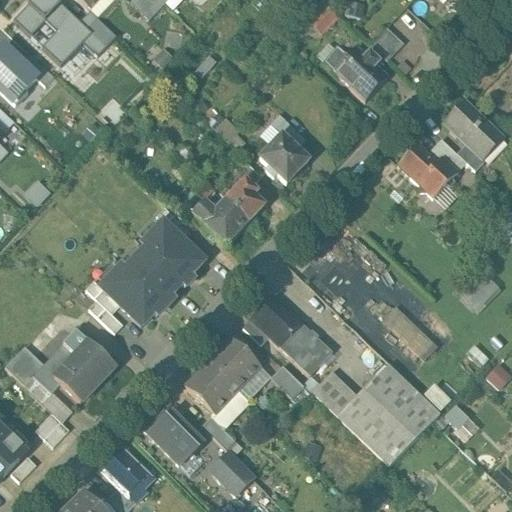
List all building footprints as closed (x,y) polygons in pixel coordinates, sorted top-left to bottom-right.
[(53,38),(40,52),(60,70),(90,39),(47,0),(39,0),(15,26),(32,42),(44,29),(53,38)] [(99,0),(72,0),(87,14),(99,0)] [(164,8),(155,0),(135,0),(129,7),(148,25),(164,8)] [(172,0),(155,0),(164,8),(172,0)] [(320,1),(303,20),(322,38),(339,19),(320,1)] [(395,40),(386,31),(370,49),(378,57),(395,40)] [(395,40),(378,57),(387,65),(404,48),(395,40)] [(0,54),(0,99),(13,111),(39,84),(4,50),(0,54)] [(379,66),(369,56),(364,61),(355,52),(341,68),(337,64),(330,72),(349,91),(365,106),(387,82),(375,71),(379,66)] [(53,80),(27,55),(17,64),(43,90),(53,80)] [(412,74),(402,63),(395,70),(405,80),(412,74)] [(503,143),(464,105),(441,128),(463,150),(478,163),(479,162),(499,141),(502,144),(503,143)] [(213,108),(204,115),(233,150),(242,142),(213,108)] [(308,165),(281,139),(259,162),(268,171),(264,175),(273,183),(276,179),(286,188),(308,165)] [(440,144),(427,158),(437,168),(441,163),(457,177),(465,168),(456,158),(440,144)] [(427,158),(417,149),(397,170),(418,190),(418,196),(424,196),(432,203),(457,177),(441,163),(437,168),(427,158)] [(478,163),(463,150),(456,158),(465,168),(474,176),(484,166),(479,162),(478,163)] [(243,164),(233,175),(243,184),(244,183),(252,190),(261,181),(243,164)] [(201,183),(186,198),(198,210),(212,194),(201,183)] [(252,190),(244,183),(243,184),(224,205),(248,228),(264,210),(254,200),(258,196),(252,190)] [(25,198),(35,208),(47,196),(37,186),(25,198)] [(248,228),(224,205),(211,218),(205,213),(195,224),(225,252),(248,228)] [(183,208),(175,217),(182,223),(190,214),(183,208)] [(511,243),(511,219),(510,217),(497,230),(511,244),(511,243)] [(193,286),(211,267),(162,221),(141,243),(193,286)] [(167,312),(193,286),(141,243),(119,266),(167,312)] [(167,312),(119,266),(92,291),(142,334),(167,312)] [(481,276),(459,298),(477,316),(499,294),(481,276)] [(331,356),(271,299),(248,323),(249,324),(267,341),(309,380),(331,356)] [(395,308),(382,322),(424,362),(437,348),(395,308)] [(267,341),(249,324),(242,331),(259,348),(267,341)] [(259,369),(230,342),(230,343),(208,366),(236,394),(259,369)] [(90,344),(58,377),(87,404),(118,372),(90,344)] [(236,394),(208,366),(185,390),(184,390),(184,391),(212,418),(236,394)] [(486,380),(500,392),(511,378),(497,366),(486,380)] [(356,399),(336,419),(388,470),(438,418),(387,368),(356,399)] [(303,390),(281,370),(269,382),(291,403),(303,390)] [(356,399),(331,375),(311,395),(336,419),(356,399)] [(433,386),(422,397),(439,414),(450,403),(433,386)] [(170,413),(144,439),(177,473),(204,448),(170,413)] [(51,418),(35,435),(43,443),(59,426),(51,418)] [(234,445),(210,420),(201,430),(225,454),(234,445)] [(61,426),(44,443),(52,451),(69,434),(61,426)] [(0,430),(0,483),(26,457),(0,430)] [(135,467),(123,455),(102,476),(118,491),(125,498),(126,498),(131,502),(142,492),(137,487),(146,477),(142,473),(145,470),(138,464),(135,467)] [(27,461),(11,478),(19,486),(36,469),(27,461)] [(125,498),(118,491),(106,503),(115,511),(130,511),(135,507),(131,502),(126,498),(125,498)] [(98,511),(83,496),(66,511),(98,511)]
